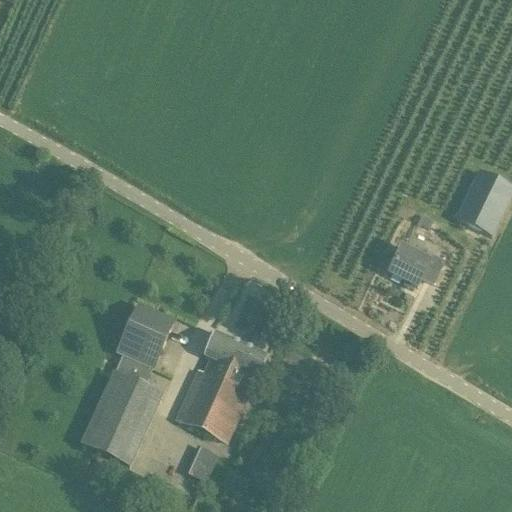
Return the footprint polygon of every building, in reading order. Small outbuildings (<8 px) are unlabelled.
[(511,198),(511,191),(479,175),(456,223),(492,240),(511,198)] [(69,196),(66,201),(73,204),(75,199),(69,196)] [(429,265),(400,252),(388,277),(416,291),(421,282),(432,287),(443,266),(431,260),(429,265)] [(152,372),(173,326),(137,310),(116,357),(121,359),(114,377),(113,376),(80,449),(128,471),(161,398),(143,390),(151,372),(152,372)] [(227,447),(266,359),(214,336),(203,360),(210,363),(204,377),(197,374),(175,423),(227,447)] [(199,498),(218,456),(202,449),(183,491),(199,498)]
